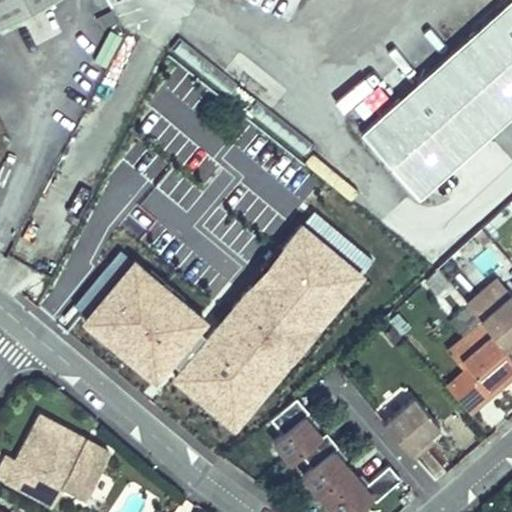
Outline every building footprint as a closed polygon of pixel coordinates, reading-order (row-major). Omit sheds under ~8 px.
[(0,0),(0,26),(51,0),(0,0)] [(511,0),(359,135),(417,199),(511,114),(511,0)] [(178,128),(201,85),(185,71),(160,118),(178,128)] [(482,243),(489,237),(481,228),(474,234),(482,243)] [(427,283),(435,292),(443,285),(435,276),(427,283)] [(498,277),(467,304),(481,319),(511,293),(498,277)] [(443,285),(435,292),(440,297),(447,290),(443,285)] [(481,319),(492,332),(511,354),(511,353),(511,293),(481,319)] [(461,358),(492,332),(481,319),(446,349),(457,362),(461,358)] [(507,381),(511,376),(511,354),(492,332),(461,358),(470,367),(486,387),(501,375),(507,381)] [(486,387),(470,367),(465,371),(482,391),(466,406),(465,407),(470,414),(507,381),(501,375),(486,387)] [(482,391),(465,371),(449,386),(466,406),(482,391)] [(414,395),(385,421),(392,430),(416,457),(431,443),(426,437),(440,425),(414,395)] [(298,397),(272,418),(284,432),(275,440),(293,460),(302,453),(313,466),(304,474),(334,509),(338,506),(343,511),(353,511),(373,496),(376,500),(402,478),(390,464),(370,481),(365,485),(356,474),(344,460),(334,449),(339,445),(327,431),(322,435),(315,426),(305,415),(310,411),(298,397)] [(319,422),(310,411),(305,415),(315,426),(319,422)] [(82,495),(104,453),(88,445),(86,449),(78,446),(81,441),(37,417),(13,461),(5,456),(0,466),(0,476),(37,497),(48,478),(60,484),(82,495)] [(86,449),(88,445),(81,441),(78,446),(86,449)] [(348,457),(339,445),(334,449),(344,460),(348,457)] [(360,470),(356,474),(365,485),(370,481),(360,470)] [(37,497),(49,504),(60,484),(48,478),(37,497)]
